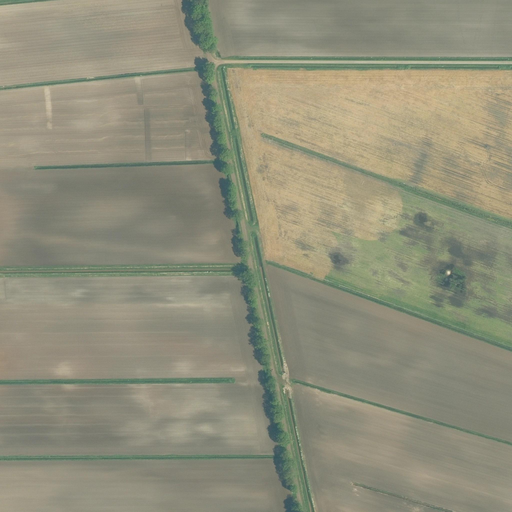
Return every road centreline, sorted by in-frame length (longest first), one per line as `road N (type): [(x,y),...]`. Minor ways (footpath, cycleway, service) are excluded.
road 1 (unclassified): [(302,511),(210,64)]
road 2 (unclassified): [(511,63),(210,64)]
